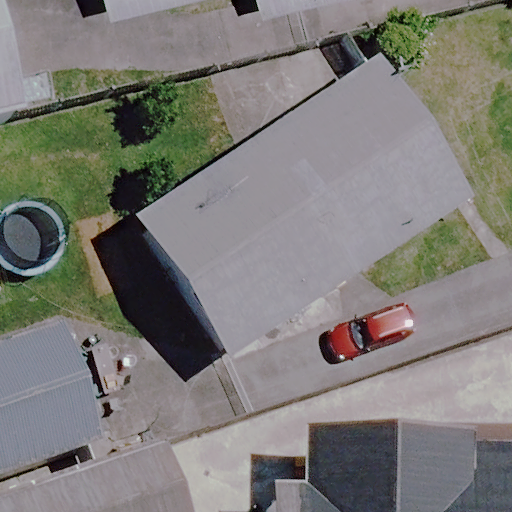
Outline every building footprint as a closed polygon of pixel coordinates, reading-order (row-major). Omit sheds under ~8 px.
[(326,0),(110,0),(114,14),(176,0),(260,0),(264,14),(326,0)] [(0,132),(19,128),(0,52),(0,132)] [(456,219),(366,81),(124,237),(213,375),(456,219)] [(0,483),(86,456),(52,347),(0,363),(0,483)] [(511,511),(511,455),(300,451),(299,508),(246,507),(245,511),(511,511)] [(0,511),(166,511),(152,464),(0,510),(0,511)]
